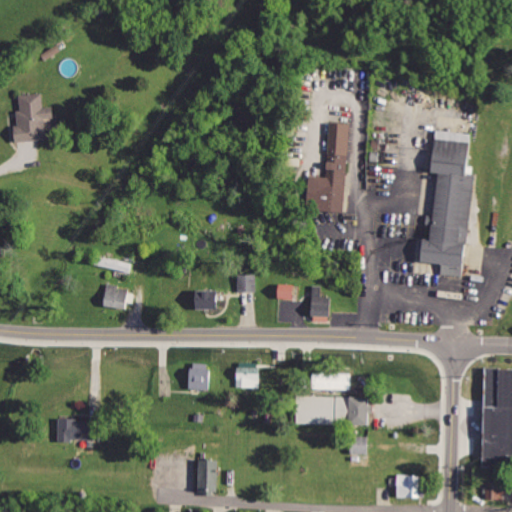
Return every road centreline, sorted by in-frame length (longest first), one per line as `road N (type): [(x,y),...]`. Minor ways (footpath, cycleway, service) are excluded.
road 1 (secondary): [(0,330),(375,336),(417,355),(443,388),(453,435),(452,511)]
road 2 (residential): [(171,502),(511,510)]
